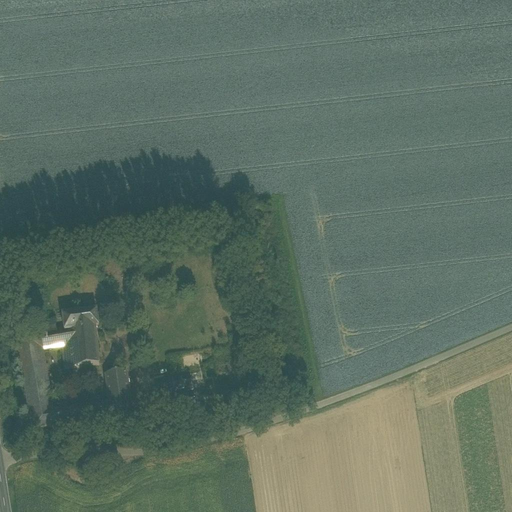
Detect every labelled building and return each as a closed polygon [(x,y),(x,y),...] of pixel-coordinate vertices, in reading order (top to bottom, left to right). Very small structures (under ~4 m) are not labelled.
[(57,332),(59,346),(92,342),(91,330),(94,330),(91,312),(55,317),(57,332)] [(93,421),(128,416),(127,413),(122,374),(115,375),(114,368),(106,369),(107,376),(100,377),(104,405),(82,408),(48,413),(38,351),(59,347),(59,346),(57,332),(50,334),(49,327),(31,330),(32,336),(9,340),(25,431),(76,424),(77,424),(84,423),(93,421)] [(59,347),(62,370),(95,366),(92,342),(59,346),(59,347)] [(152,381),(155,397),(191,389),(188,373),(152,381)] [(156,401),(158,409),(159,415),(195,407),(192,393),(156,401)] [(160,419),(159,415),(158,409),(127,413),(128,416),(128,419),(150,416),(151,420),(160,419)]
